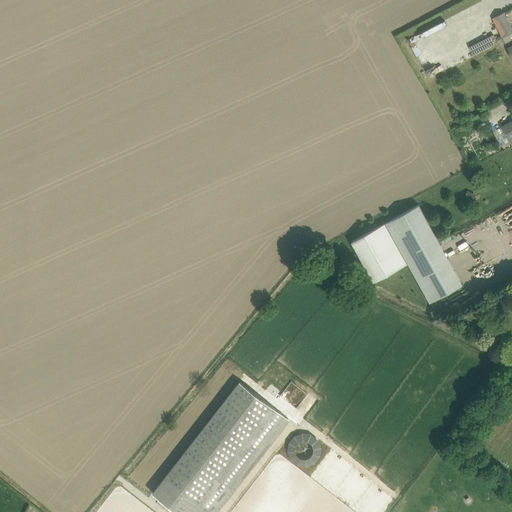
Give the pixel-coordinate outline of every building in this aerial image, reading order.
[(492,18),(502,39),(511,33),(511,30),(503,13),(492,18)] [(511,120),(502,126),(511,145),(511,144),(511,120)] [(418,204),(385,222),(430,302),(462,283),(418,204)] [(374,283),(407,264),(385,224),(352,243),(374,283)] [(153,492),(178,511),(218,511),(291,419),(274,406),(240,380),(153,492)] [(325,457),(314,430),(285,442),(296,469),(325,457)]
